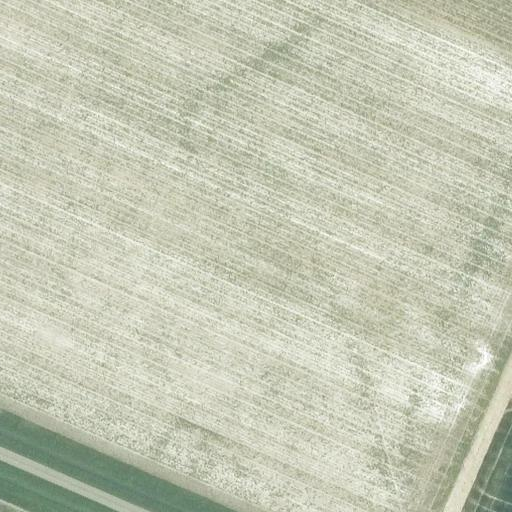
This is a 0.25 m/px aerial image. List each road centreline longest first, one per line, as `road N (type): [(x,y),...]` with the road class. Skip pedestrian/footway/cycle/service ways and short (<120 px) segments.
road 1 (track): [(511,375),(453,511)]
road 2 (unclassified): [(134,511),(0,453)]
